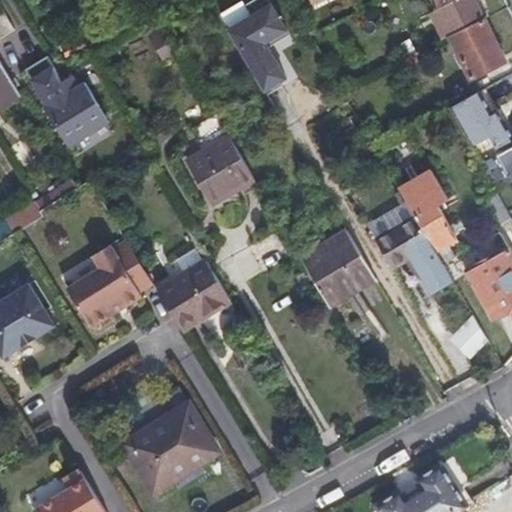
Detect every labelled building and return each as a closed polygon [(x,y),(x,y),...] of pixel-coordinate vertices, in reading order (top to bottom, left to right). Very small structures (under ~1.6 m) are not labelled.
[(254,15),(230,29),(266,91),(289,78),(268,42),(289,29),(272,0),(254,0),(248,4),(254,15)] [(480,21),(486,18),(476,0),(434,0),(438,9),(431,12),(445,38),(451,35),(480,21)] [(0,40),(16,31),(1,6),(0,6),(0,40)] [(480,21),(451,35),(473,80),(508,63),(486,18),(480,21)] [(127,32),(120,20),(102,30),(107,41),(127,32)] [(176,46),(173,40),(157,50),(160,55),(176,46)] [(176,46),(160,55),(166,65),(182,56),(176,46)] [(420,50),(403,58),(411,74),(427,65),(420,50)] [(48,55),(27,69),(48,104),(46,106),(70,145),(110,121),(86,81),(79,85),(73,74),(62,81),(48,55)] [(15,85),(0,59),(0,105),(20,93),(15,85)] [(488,109),(479,91),(451,107),(470,140),(485,132),(492,144),(510,135),(496,110),(494,105),(488,109)] [(255,179),(230,136),(188,160),(213,203),(255,179)] [(509,175),(511,173),(511,146),(498,154),(509,175)] [(439,205),(449,199),(440,184),(432,169),(400,188),(409,202),(410,204),(434,245),(445,263),(457,256),(453,248),(458,245),(455,240),(458,238),(439,205)] [(78,187),(74,180),(36,203),(40,211),(78,187)] [(486,201),(500,226),(511,219),(511,217),(499,194),(486,201)] [(36,203),(7,220),(9,222),(15,232),(43,216),(40,211),(36,203)] [(434,245),(410,204),(370,227),(394,268),(408,260),(413,270),(417,267),(434,295),(456,282),(445,263),(434,245)] [(9,222),(0,227),(0,241),(15,232),(9,222)] [(375,274),(347,228),(301,256),(331,307),(344,299),(378,279),(375,274)] [(153,283),(125,238),(94,256),(101,268),(69,289),(91,326),(111,314),(144,294),(141,290),(153,283)] [(511,308),(511,250),(511,249),(468,273),(493,319),(511,308)] [(207,260),(157,289),(183,332),(200,321),(232,302),(230,298),(207,260)] [(0,301),(0,349),(4,356),(55,324),(29,283),(0,301)] [(232,339),(231,320),(208,322),(210,341),(232,339)] [(450,342),(470,361),(484,346),(470,322),(450,342)] [(219,451),(179,386),(114,426),(154,492),(219,451)] [(379,507),(382,511),(456,511),(462,508),(467,505),(442,466),(419,481),(424,490),(417,494),(408,500),(402,491),(379,507)] [(35,511),(106,511),(80,469),(29,501),(35,511)]
